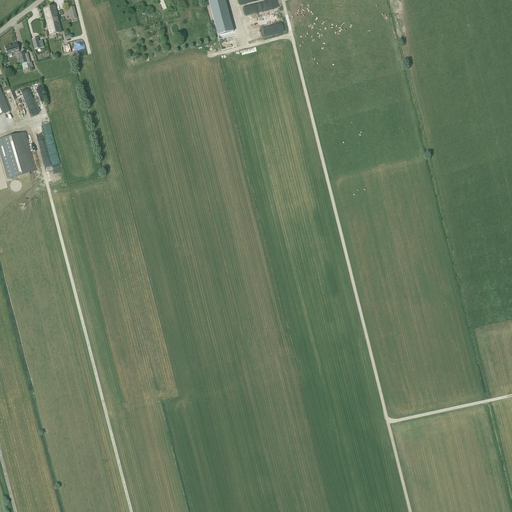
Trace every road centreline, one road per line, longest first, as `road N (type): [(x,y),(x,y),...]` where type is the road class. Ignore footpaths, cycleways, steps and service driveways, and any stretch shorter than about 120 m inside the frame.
road 1 (track): [(283,0),(409,511)]
road 2 (track): [(131,511),(48,190)]
road 3 (track): [(387,421),(511,395)]
